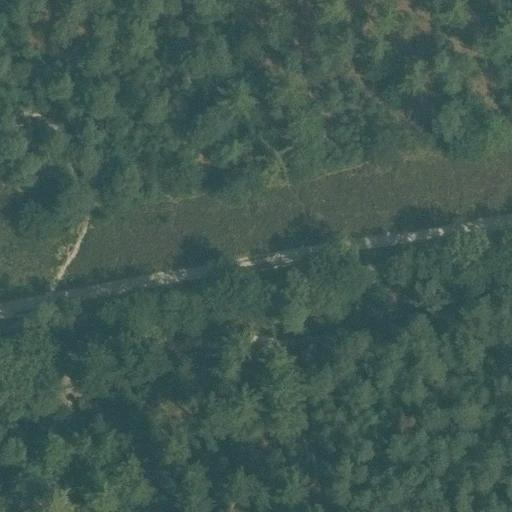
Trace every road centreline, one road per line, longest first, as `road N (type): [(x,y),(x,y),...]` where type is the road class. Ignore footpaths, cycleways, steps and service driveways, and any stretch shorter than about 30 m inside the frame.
road 1 (track): [(37,301),(511,221)]
road 2 (track): [(48,377),(280,344),(315,511)]
road 3 (track): [(48,377),(82,511)]
